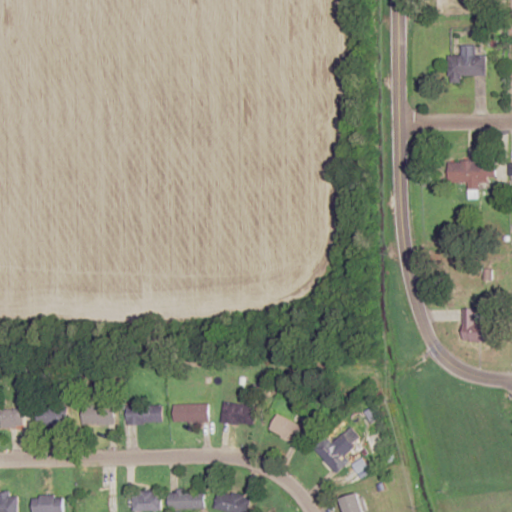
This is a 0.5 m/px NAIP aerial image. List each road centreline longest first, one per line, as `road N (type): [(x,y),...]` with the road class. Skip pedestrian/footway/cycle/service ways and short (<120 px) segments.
road 1 (residential): [(511,381),(466,376),(441,356),(410,299),(399,260),(392,0)]
road 2 (residential): [(0,460),(232,459),(264,470),(308,511)]
